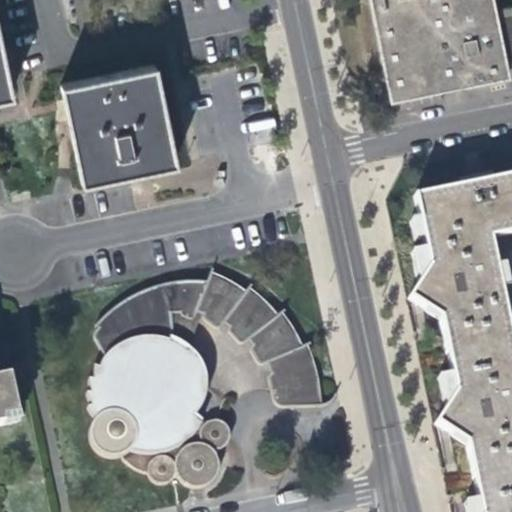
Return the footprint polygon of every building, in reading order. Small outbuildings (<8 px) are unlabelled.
[(368,0),(387,87),(504,63),(511,61),(511,7),(493,12),(490,0),(368,0)] [(0,95),(9,94),(0,51),(0,95)] [(507,77),(504,63),(387,87),(390,101),(438,91),(507,77)] [(59,84),(79,181),(122,172),(172,161),(151,64),(59,84)] [(440,101),(438,91),(390,101),(392,111),(440,101)] [(511,243),(511,242),(511,176),(494,180),(492,170),(458,177),(460,187),(412,198),(417,220),(410,221),(414,241),(421,239),(451,232),(454,244),(490,237),(510,234),(511,243)] [(495,268),(490,237),(454,244),(451,232),(421,239),(424,251),(410,254),(417,285),(407,300),(438,321),(447,358),(511,344),(511,343),(500,291),(508,289),(503,266),(495,268)] [(202,318),(204,322),(219,327),(222,326),(225,324),(230,327),(228,332),(229,335),(241,345),(245,345),(249,342),(253,345),(250,349),(251,352),(259,365),(264,366),(269,364),(272,370),(269,372),(268,376),(272,390),(277,410),(280,413),(294,413),(315,413),(315,391),(314,385),(312,380),(311,375),(310,370),(308,364),(307,359),(305,353),(304,349),(297,351),(296,348),(295,345),(294,342),(292,339),(291,337),(289,334),(288,331),(286,329),(284,326),(282,324),(280,321),(278,319),(274,321),(272,318),(270,315),(268,313),(266,311),(264,308),(262,306),(260,304),(257,302),(255,299),(253,297),(250,295),(247,293),(246,292),(243,297),(239,294),(236,292),(233,290),(229,288),(226,286),(222,284),(219,282),(215,280),(212,278),(210,283),(206,282),(202,282),(198,281),(193,281),(189,281),(185,281),(181,282),(177,282),(173,283),(169,283),(165,284),(161,285),(157,286),(153,288),(149,289),(145,291),(142,293),(138,294),(135,296),(132,298),(128,300),(125,302),(122,304),(118,307),(115,309),(112,311),(109,314),(106,316),(103,319),(100,322),(97,325),(100,329),(97,331),(99,338),(109,351),(100,364),(94,362),(94,364),(94,365),(93,367),(93,369),(93,371),(93,372),(93,374),(93,376),(93,377),(93,378),(90,378),(90,379),(90,380),(90,381),(90,382),(90,383),(90,384),(90,386),(90,387),(90,388),(90,389),(91,390),(91,391),(87,393),(89,401),(92,407),(87,410),(97,423),(97,425),(96,426),(95,427),(94,429),(94,430),(93,431),(93,433),(93,434),(92,436),(92,437),(92,439),(93,440),(93,442),(93,443),(94,445),(94,446),(95,448),(96,449),(97,450),(98,451),(99,452),(100,454),(101,454),(102,455),(104,456),(105,457),(107,457),(108,458),(110,458),(111,458),(113,458),(114,458),(116,458),(117,458),(119,458),(120,457),(121,459),(123,460),(124,461),(125,462),(127,464),(128,465),(129,466),(131,467),(132,468),(134,469),(135,470),(137,471),(138,471),(140,472),(141,472),(143,473),(145,473),(147,474),(147,475),(148,476),(148,477),(149,478),(150,479),(150,480),(151,480),(152,481),(153,482),(154,483),(155,483),(156,483),(157,484),(158,484),(159,484),(160,485),(161,485),(163,485),(164,485),(165,485),(166,484),(167,484),(169,484),(170,483),(171,483),(172,483),(173,482),(174,481),(174,480),(175,480),(176,479),(177,478),(177,477),(178,479),(179,480),(180,482),(181,483),(182,484),(183,485),(184,486),(186,487),(187,488),(189,489),(190,489),(191,490),(193,490),(195,490),(196,490),(198,490),(200,490),(201,490),(203,490),(204,489),(206,489),(207,488),(209,487),(210,487),(211,486),(212,484),(214,483),(215,482),(216,481),(217,480),(218,478),(218,477),(219,475),(219,473),(220,472),(220,471),(220,469),(220,468),(220,467),(220,466),(219,465),(219,464),(219,463),(219,462),(218,461),(218,460),(218,459),(217,458),(217,457),(216,456),(215,455),(214,455),(214,454),(213,453),(215,451),(216,451),(217,451),(218,451),(219,451),(220,450),(221,450),(222,450),(223,449),(224,449),(225,449),(225,448),(226,447),(227,447),(228,446),(228,445),(229,444),(229,443),(230,442),(230,441),(230,440),(230,439),(231,438),(231,437),(231,436),(231,435),(231,434),(230,433),(230,432),(230,430),(229,430),(228,429),(228,428),(227,427),(227,426),(226,426),(225,425),(224,425),(223,424),(222,424),(221,424),(220,424),(219,424),(218,424),(217,424),(216,424),(214,424),(214,425),(213,425),(212,425),(211,426),(210,426),(209,427),(209,428),(208,428),(208,429),(201,423),(203,420),(204,418),(204,415),(205,413),(206,411),(206,408),(207,406),(207,403),(207,401),(207,398),(207,396),(207,393),(207,390),(207,388),(206,386),(206,383),(205,380),(204,378),(203,376),(202,373),(201,371),(200,369),(199,368),(198,366),(198,365),(197,363),(196,362),(194,361),(193,359),(192,358),(191,357),(190,356),(189,354),(188,353),(186,352),(185,351),(184,350),(182,349),(181,348),(179,347),(178,347),(177,346),(177,344),(178,341),(178,339),(179,336),(179,333),(179,331),(179,328),(179,326),(179,323),(179,321),(179,318),(178,315),(178,313),(178,312),(183,312),(184,317),(186,319),(193,319),(195,317),(196,313),(203,315),(202,318)] [(201,326),(204,322),(202,318),(203,315),(196,313),(195,317),(193,319),(186,319),(184,317),(183,312),(178,312),(178,313),(178,315),(179,318),(179,321),(179,323),(179,326),(179,328),(179,331),(179,333),(179,336),(178,339),(178,341),(177,344),(177,346),(178,347),(179,347),(181,348),(182,349),(184,350),(185,351),(186,352),(188,353),(189,354),(190,356),(191,357),(192,358),(193,359),(194,361),(196,362),(197,363),(198,365),(198,366),(199,368),(196,347),(197,338),(201,326)] [(511,344),(447,358),(450,376),(437,379),(443,408),(432,424),(447,433),(464,443),(472,487),(511,477),(511,344)] [(0,425),(23,421),(12,378),(0,380),(0,425)] [(511,511),(511,477),(472,487),(476,502),(464,505),(465,511),(511,511)]
